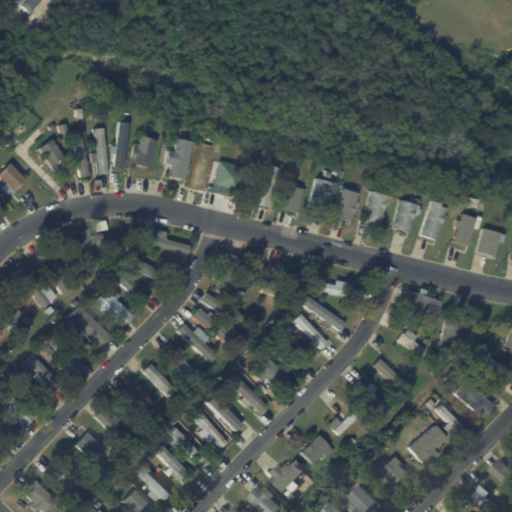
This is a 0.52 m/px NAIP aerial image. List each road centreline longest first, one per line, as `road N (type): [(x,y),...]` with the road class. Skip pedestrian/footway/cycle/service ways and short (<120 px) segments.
road 1 (residential): [(0,247),(67,208),(109,200),(511,291)]
road 2 (residential): [(0,480),(182,293),(215,222)]
road 3 (residential): [(192,511),(353,345),(395,266)]
road 4 (residential): [(413,511),(511,410)]
